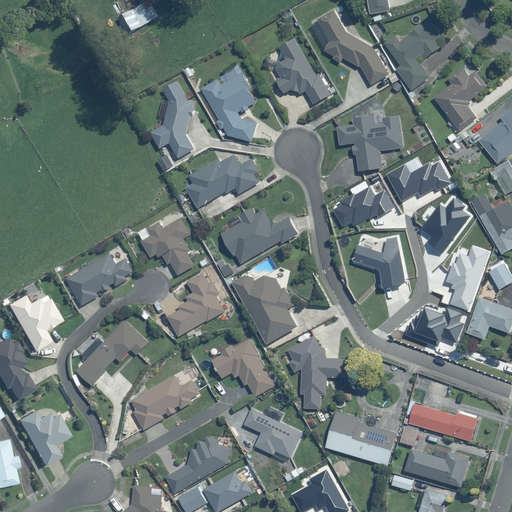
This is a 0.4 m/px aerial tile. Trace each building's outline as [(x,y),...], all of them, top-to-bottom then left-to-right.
[(152,0),(149,0),(120,17),(119,17),(129,36),(162,17),(152,0)] [(369,0),(372,14),(392,10),(389,0),(369,0)] [(380,55),(373,47),(348,34),(336,10),(320,18),(332,40),(326,51),(336,56),(334,59),(341,63),(344,57),(361,67),(362,66),(372,85),(390,75),(380,55)] [(398,68),(399,70),(413,90),(431,77),(419,59),(426,54),(429,58),(442,48),(437,41),(443,36),(432,20),(425,25),(424,24),(411,34),(412,35),(402,42),(398,36),(387,43),(402,65),(398,68)] [(317,73),(296,37),(280,45),(286,56),(279,59),(277,67),(282,77),(278,79),(285,92),(292,88),(300,90),(301,93),(307,90),(315,103),(333,93),(320,72),(317,73)] [(203,88),(221,119),(219,121),(223,129),(226,127),(230,136),(255,141),(259,123),(244,119),(240,113),(258,102),(251,91),(253,89),(238,63),(225,70),(231,80),(223,84),(220,79),(203,88)] [(435,97),(436,98),(460,131),(478,118),(469,105),(472,103),(470,101),(493,84),(488,76),(484,79),(478,70),(471,76),(465,67),(450,78),(454,84),(435,97)] [(202,107),(195,96),(190,100),(179,81),(166,89),(171,100),(171,103),(164,101),(160,115),(168,117),(166,125),(153,132),(162,148),(172,143),(180,158),(195,148),(187,135),(193,112),(202,107)] [(480,140),(500,164),(509,157),(510,159),(511,157),(511,108),(501,117),(504,120),(480,140)] [(385,168),(383,151),(406,148),(402,116),(384,118),(384,124),(377,124),(376,115),(355,118),(355,124),(339,126),(341,144),(356,143),(356,146),(355,146),(356,155),(359,154),(361,171),(385,168)] [(220,158),(191,175),(195,183),(187,187),(200,209),(213,202),(211,199),(228,189),(231,193),(238,189),(241,194),(262,182),(257,174),(262,171),(254,158),(242,164),(237,154),(223,162),(220,158)] [(511,191),(511,163),(510,161),(492,172),(506,195),(511,191)] [(473,201),(474,202),(503,254),(511,248),(511,204),(510,201),(495,209),(486,193),(473,201)] [(242,263),(275,246),(284,241),(284,243),(300,234),(291,217),(279,223),(278,221),(274,223),(266,209),(258,214),(255,208),(241,216),(243,220),(235,225),(236,226),(223,233),(235,255),(237,254),(242,263)] [(160,223),(151,228),(155,236),(144,242),(152,257),(159,254),(161,258),(165,256),(169,264),(172,263),(179,274),(198,264),(191,251),(194,249),(187,238),(194,235),(184,217),(163,228),(160,223)] [(418,243),(418,244),(424,257),(438,251),(427,224),(417,228),(422,241),(418,243)] [(355,260),(383,270),(386,287),(409,283),(400,236),(389,238),(387,243),(365,235),(362,244),(361,244),(355,260)] [(118,264),(112,253),(68,279),(83,304),(101,294),(100,293),(107,289),(106,287),(116,281),(118,285),(128,279),(127,277),(136,272),(127,258),(118,264)] [(219,263),(220,263),(227,277),(234,273),(227,259),(219,263)] [(491,271),(491,272),(501,289),(511,283),(511,275),(505,264),(507,263),(505,260),(491,267),(493,270),(491,271)] [(181,307),(182,309),(169,317),(182,336),(226,308),(218,296),(222,294),(213,280),(211,282),(205,273),(190,282),(196,292),(188,297),(190,301),(181,307)] [(235,282),(236,283),(270,343),(300,326),(290,308),(297,304),(287,288),(284,290),(277,278),(267,276),(257,279),(249,275),(244,279),(243,277),(235,282)] [(35,351),(52,341),(45,329),(62,320),(49,300),(44,303),(40,298),(31,304),(24,293),(8,304),(34,349),(35,351)] [(511,329),(511,308),(482,297),(469,332),(485,338),(490,324),(511,332),(511,329)] [(77,371),(91,383),(115,357),(120,361),(130,350),(137,357),(150,343),(124,319),(77,371)] [(296,372),(304,369),(303,394),(306,394),(305,408),(322,409),(322,394),(327,394),(328,377),(346,378),(347,359),(326,358),(327,348),(322,348),(315,335),(290,349),(295,359),(290,362),(296,372)] [(0,378),(6,390),(9,388),(15,401),(36,390),(27,373),(24,374),(19,366),(26,362),(16,342),(12,344),(9,337),(0,341),(0,378)] [(277,386),(262,359),(260,356),(261,356),(252,339),(236,348),(235,345),(222,352),(223,354),(214,360),(224,378),(233,373),(237,378),(241,376),(246,385),(249,384),(257,397),(277,386)] [(178,376),(133,400),(138,410),(136,411),(145,428),(166,417),(165,415),(169,413),(170,415),(179,411),(177,408),(182,406),(183,408),(194,402),(192,398),(201,393),(194,380),(183,386),(178,376)] [(441,382),(441,383),(437,392),(443,394),(447,385),(441,382)] [(411,423),(415,424),(475,441),(482,416),(460,410),(459,415),(418,403),(418,402),(412,400),(408,414),(413,416),(411,423)] [(305,433),(304,432),(254,408),(246,425),(263,433),(257,446),(275,454),(277,450),(293,458),(305,433)] [(327,447),(329,448),(389,466),(399,434),(360,421),(361,418),(338,411),(327,447)] [(21,421),(46,466),(62,456),(56,445),(72,436),(60,415),(54,419),(51,414),(41,419),(37,412),(21,421)] [(408,426),(406,430),(402,441),(414,446),(420,430),(408,426)] [(233,449),(219,445),(221,439),(210,435),(208,441),(202,439),(199,449),(194,448),(190,463),(168,476),(177,491),(229,463),(233,449)] [(0,441),(0,487),(20,483),(16,468),(21,467),(19,456),(14,457),(10,439),(0,441)] [(407,470),(410,471),(463,487),(472,459),(449,452),(447,458),(414,448),(407,470)] [(394,485),(395,485),(411,490),(414,480),(397,475),(397,477),(393,475),(391,481),(394,482),(394,485)] [(132,505),(123,511),(170,511),(171,511),(161,511),(162,495),(152,494),(152,487),(133,485),(132,505)] [(427,492),(426,494),(421,511),(445,511),(449,499),(427,492)]
